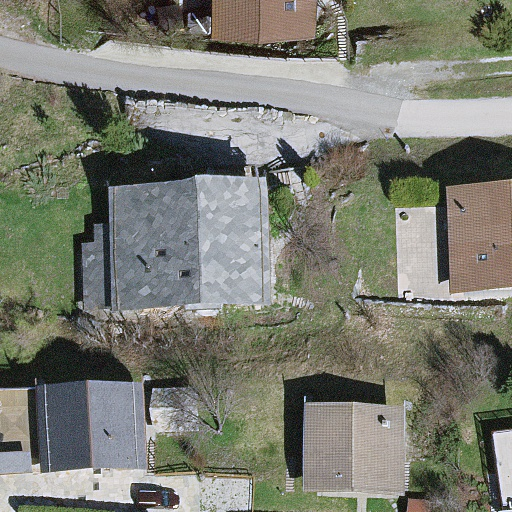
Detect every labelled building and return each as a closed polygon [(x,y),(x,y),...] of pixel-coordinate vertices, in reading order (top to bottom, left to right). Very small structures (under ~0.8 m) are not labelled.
[(295,0),(204,0),(205,37),(296,36),(295,0)] [(276,198),(108,203),(112,330),(280,325),(276,198)] [(511,198),(453,201),(456,304),(511,301),(511,198)] [(0,452),(29,451),(26,385),(0,386),(0,452)] [(139,403),(38,406),(41,486),(141,483),(139,403)] [(410,424),(309,422),(307,508),(408,510),(410,424)]
